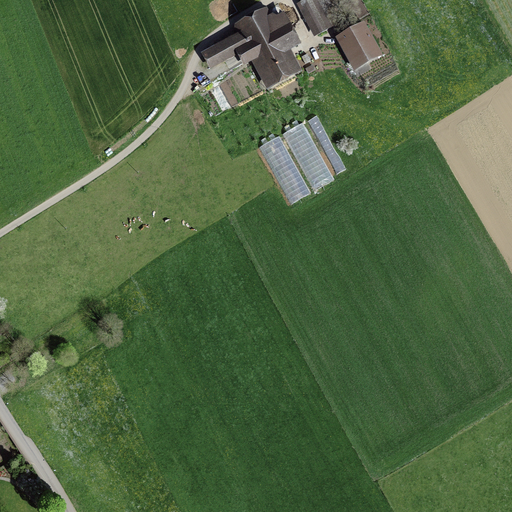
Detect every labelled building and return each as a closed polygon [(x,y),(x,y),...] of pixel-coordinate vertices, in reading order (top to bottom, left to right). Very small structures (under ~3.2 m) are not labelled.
[(339,20),(328,0),(311,0),(301,5),(316,32),(339,20)] [(272,83),(294,71),(283,51),(296,43),(281,16),(268,23),(262,13),(239,25),(244,34),(204,55),(211,67),(224,60),(230,70),(256,55),(272,83)] [(338,34),(349,54),(363,47),(352,27),(338,34)] [(347,168),(317,114),(308,119),(338,173),(347,168)] [(314,190),(335,180),(305,121),(284,132),(314,190)] [(292,204),(312,192),(280,135),(260,146),(292,204)] [(137,292),(62,337),(70,350),(145,305),(137,292)]
